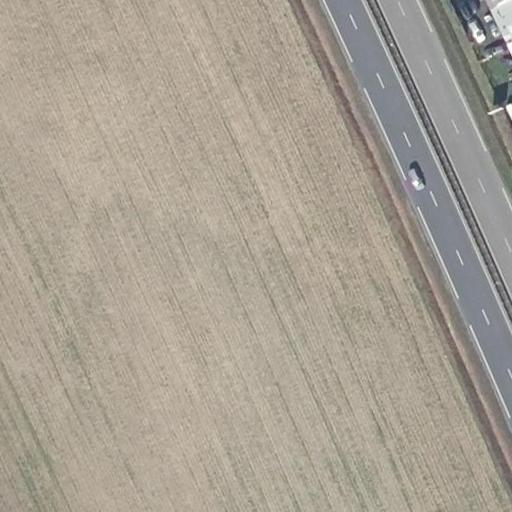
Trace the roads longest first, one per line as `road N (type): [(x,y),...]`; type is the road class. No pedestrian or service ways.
road 1 (trunk): [(339,0),(511,387)]
road 2 (trunk): [(511,265),(394,0)]
